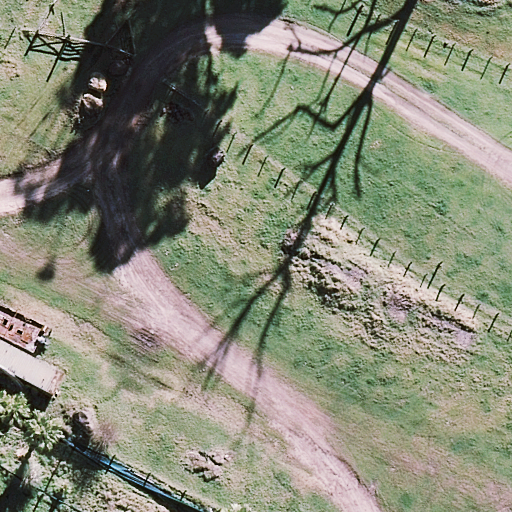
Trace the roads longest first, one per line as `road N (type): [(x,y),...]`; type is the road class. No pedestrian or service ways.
road 1 (track): [(0,195),(21,193),(82,159),(153,63),(182,42),(224,30),(271,31),(327,51),(443,126)]
road 2 (track): [(0,286),(296,448),(365,511)]
